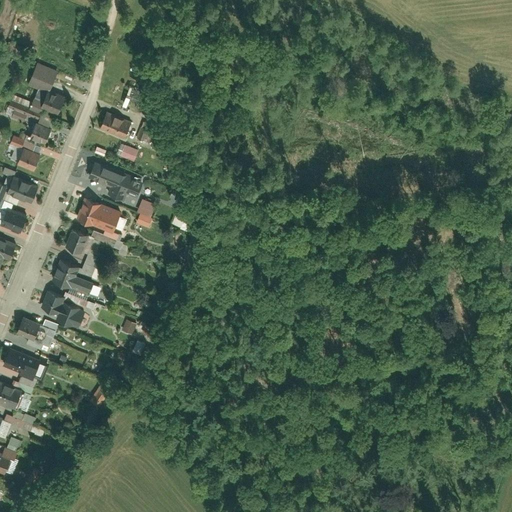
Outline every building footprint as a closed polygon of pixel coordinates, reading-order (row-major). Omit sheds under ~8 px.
[(54,75),(31,67),(25,83),(48,91),(54,75)] [(40,94),(34,106),(53,116),(59,103),(40,94)] [(9,100),(5,110),(31,120),(35,110),(9,100)] [(100,112),(94,129),(119,138),(126,121),(100,112)] [(30,123),(24,138),(44,146),(50,131),(30,123)] [(20,141),(8,136),(5,144),(17,149),(20,141)] [(118,144),(113,155),(132,163),(137,152),(118,144)] [(17,149),(12,163),(32,170),(37,157),(17,149)] [(80,179),(101,188),(98,196),(114,203),(118,194),(127,198),(134,181),(88,162),(80,179)] [(0,202),(3,196),(25,205),(33,185),(6,174),(2,185),(0,184),(0,202)] [(78,197),(69,218),(84,224),(92,203),(78,197)] [(140,200),(132,213),(143,220),(151,208),(140,200)] [(1,209),(0,211),(0,227),(18,236),(25,219),(1,209)] [(173,223),(191,229),(196,216),(178,209),(173,223)] [(108,218),(97,213),(87,238),(108,246),(115,230),(104,226),(108,218)] [(66,223),(56,248),(72,255),(82,229),(66,223)] [(11,243),(0,239),(0,255),(6,258),(11,243)] [(57,259),(46,283),(59,288),(61,283),(77,291),(82,293),(87,281),(66,271),(69,265),(57,259)] [(47,296),(40,311),(72,327),(80,311),(47,296)] [(33,324),(32,325),(16,319),(10,335),(25,341),(24,343),(45,351),(53,332),(33,324)] [(127,320),(120,333),(130,338),(137,326),(127,320)] [(68,330),(63,342),(72,346),(77,335),(68,330)] [(6,349),(0,363),(0,368),(28,380),(36,362),(6,349)] [(0,389),(0,406),(11,411),(17,395),(0,389)] [(97,390),(86,408),(95,413),(106,394),(97,390)] [(14,410),(8,423),(28,432),(34,419),(14,410)]
